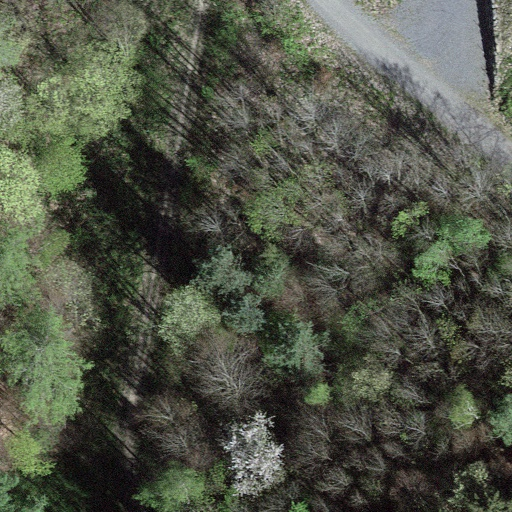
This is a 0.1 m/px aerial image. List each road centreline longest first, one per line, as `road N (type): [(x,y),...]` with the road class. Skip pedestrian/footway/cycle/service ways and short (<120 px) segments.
road 1 (track): [(214,0),(133,452),(155,511)]
road 2 (track): [(511,157),(333,0)]
